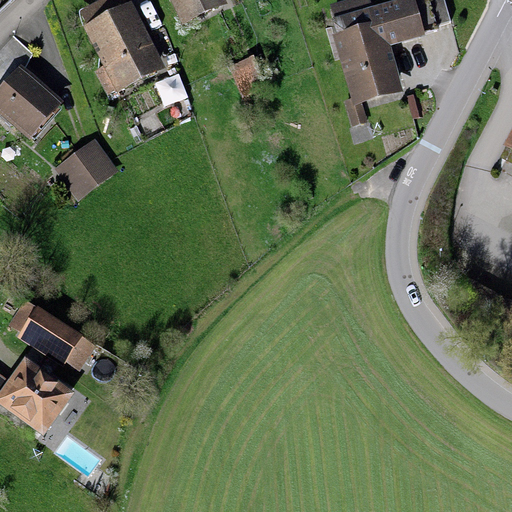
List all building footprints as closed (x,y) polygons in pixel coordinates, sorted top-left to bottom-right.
[(179,0),(188,19),(220,6),(217,0),(179,0)] [(444,0),(398,0),(330,18),(352,99),(400,86),(388,41),(451,23),(444,0)] [(157,71),(125,5),(83,26),(101,63),(91,67),(105,96),(157,71)] [(245,97),(264,88),(250,56),(230,65),(245,97)] [(0,92),(0,110),(29,136),(58,103),(20,70),(0,92)] [(362,105),(343,110),(349,131),(368,126),(362,105)] [(96,141),(56,169),(77,199),(117,171),(96,141)] [(15,300),(4,320),(71,355),(81,335),(15,300)] [(0,392),(33,417),(58,383),(14,351),(0,370),(0,392)]
